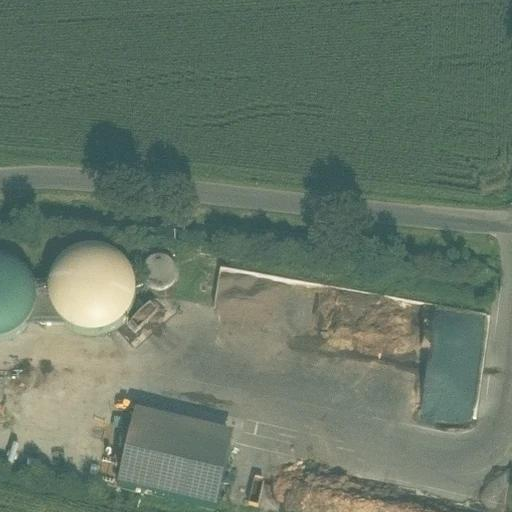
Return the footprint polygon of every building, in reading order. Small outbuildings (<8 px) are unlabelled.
[(52,291),(52,299),(54,307),(57,315),(61,322),(67,327),(74,332),(87,336),(101,336),(114,331),(125,322),(132,310),(135,296),(133,283),(126,270),(116,261),(103,255),(89,254),(75,258),(64,266),(56,278),(52,291)] [(147,290),(174,284),(168,258),(142,264),(147,290)] [(0,343),(8,342),(20,335),(26,330),(31,323),(34,315),(35,307),(35,299),(34,291),(28,279),(18,269),(5,263),(0,262),(0,343)] [(52,291),(34,291),(35,299),(35,307),(34,315),(31,323),(26,330),(20,335),(74,332),(67,327),(61,322),(57,315),(54,307),(52,299),(52,291)] [(157,303),(130,331),(138,339),(165,311),(157,303)] [(216,511),(231,450),(133,426),(118,490),(211,511),(216,511)]
